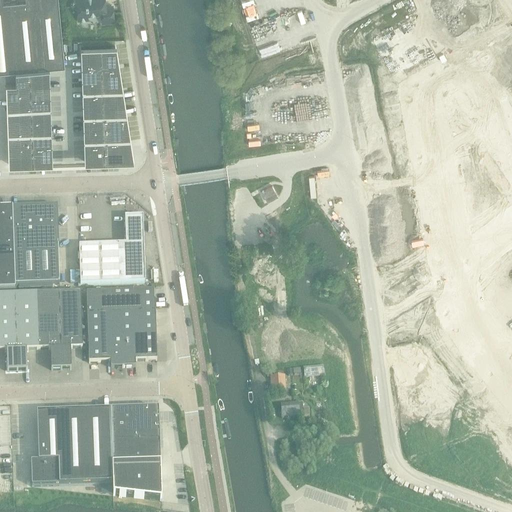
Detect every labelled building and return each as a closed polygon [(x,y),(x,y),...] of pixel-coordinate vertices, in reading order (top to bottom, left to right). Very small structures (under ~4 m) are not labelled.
[(2,0),(0,0),(0,72),(15,71),(29,70),(49,68),(64,67),(58,0),(25,0),(25,1),(3,3),(2,0)] [(101,25),(113,24),(112,7),(105,7),(104,0),(76,0),(76,1),(75,1),(73,3),(72,5),(73,6),(73,8),(75,9),(76,9),(77,21),(87,20),(86,15),(100,13),(101,25)] [(481,9),(472,14),(483,35),(493,29),(489,21),(495,18),(486,1),(479,5),(481,9)] [(460,16),(454,19),(463,36),(469,32),(474,40),(483,35),(472,14),(463,18),(461,15),(460,16)] [(421,42),(414,46),(426,67),(436,61),(431,53),(437,50),(428,33),(423,37),(422,36),(421,37),(423,41),(421,41),(421,42)] [(115,46),(80,47),(80,49),(81,66),(101,66),(118,65),(115,48),(115,46)] [(402,48),(396,51),(405,68),(411,64),(416,72),(426,67),(414,46),(405,50),(403,47),(402,48)] [(496,65),(491,68),(492,69),(495,74),(511,100),(511,54),(504,60),(499,63),(496,65)] [(381,60),(363,63),(364,70),(364,72),(368,71),(370,81),(393,77),(391,66),(382,67),(381,60)] [(117,65),(101,66),(101,78),(102,90),(121,89),(117,65)] [(101,66),(81,66),(81,78),(101,78),(101,66)] [(49,68),(29,70),(29,83),(49,82),(49,68)] [(29,70),(15,71),(15,83),(29,83),(29,70)] [(372,91),(368,92),(368,93),(369,98),(369,99),(388,96),(386,90),(396,88),(393,77),(370,81),(372,91)] [(101,78),(81,78),(82,91),(102,90),(101,78)] [(49,82),(29,83),(30,96),(50,95),(49,82)] [(15,83),(5,83),(6,97),(30,96),(29,83),(15,83)] [(121,89),(102,90),(102,102),(102,114),(125,114),(121,89)] [(102,90),(82,91),(82,103),(102,102),(102,90)] [(50,95),(30,96),(30,108),(50,107),(50,95)] [(30,96),(6,97),(6,109),(30,108),(30,96)] [(388,96),(369,99),(370,101),(370,106),(371,107),(374,107),(375,108),(376,117),(400,112),(398,101),(389,103),(388,96)] [(102,102),(82,103),(83,115),(102,114),(102,102)] [(50,107),(30,108),(30,120),(51,120),(50,107)] [(30,108),(6,109),(7,121),(30,120),(30,108)] [(378,126),(374,127),(375,129),(375,133),(376,133),(376,135),(394,132),(393,125),(402,123),(400,112),(376,117),(378,125),(378,126)] [(102,114),(83,115),(83,127),(103,126),(102,114)] [(125,114),(102,114),(103,126),(103,139),(109,139),(129,138),(125,114)] [(30,120),(7,121),(7,133),(31,133),(30,120)] [(51,120),(30,120),(31,133),(51,132),(51,120)] [(103,126),(83,127),(83,140),(103,139),(103,126)] [(51,132),(31,133),(31,145),(51,144),(51,132)] [(394,132),(376,135),(376,136),(376,137),(377,141),(377,143),(381,142),(383,152),(406,148),(404,136),(395,138),(394,132)] [(31,133),(7,133),(8,146),(31,145),(31,133)] [(109,139),(103,139),(104,152),(104,162),(118,161),(131,150),(129,138),(109,139)] [(103,139),(83,140),(84,162),(104,162),(104,152),(103,139)] [(482,141),(473,145),(480,162),(489,158),(482,141)] [(51,144),(31,145),(32,164),(52,164),(51,144)] [(31,145),(8,146),(8,165),(32,164),(31,145)] [(467,148),(464,149),(471,166),(472,166),(480,162),(473,145),(467,148)] [(384,162),(381,163),(381,164),(382,169),(382,170),(400,167),(399,161),(408,159),(406,148),(383,152),(384,162)] [(464,149),(455,153),(462,170),(471,166),(464,149)] [(400,167),(382,170),(383,172),(382,172),(383,176),(383,178),(387,177),(389,187),(413,183),(411,172),(402,174),(400,167)] [(391,197),(387,198),(387,200),(388,204),(389,206),(407,202),(406,196),(415,194),(413,183),(389,187),(391,197)] [(272,187),(263,192),(268,201),(277,196),(272,187)] [(501,192),(511,208),(511,207),(511,190),(509,187),(501,192)] [(498,188),(490,193),(493,198),(503,213),(511,208),(501,192),(498,188)] [(485,203),(495,218),(503,213),(493,198),(485,203)] [(482,199),(474,204),(487,224),(495,218),(485,203),(482,199)] [(407,202),(389,206),(389,207),(390,212),(389,212),(390,214),(394,213),(394,214),(395,222),(395,223),(419,219),(417,207),(408,209),(407,202)] [(474,204),(466,210),(468,214),(478,229),(487,224),(474,204)] [(12,208),(13,251),(14,290),(59,289),(56,207),(12,209),(12,208)] [(0,290),(14,290),(13,251),(12,208),(0,208),(0,290)] [(144,284),(142,218),(124,218),(125,245),(78,247),(80,286),(144,284)] [(397,233),(393,233),(394,235),(395,240),(395,241),(413,238),(412,231),(421,230),(419,219),(395,223),(397,233)] [(413,238),(395,241),(395,243),(396,247),(396,249),(400,248),(402,258),(425,254),(423,243),(414,244),(413,238)] [(511,249),(510,248),(503,254),(511,265),(511,249)] [(404,268),(400,269),(400,271),(401,275),(401,277),(420,274),(418,267),(428,265),(425,254),(402,258),(402,259),(403,267),(404,268)] [(511,265),(503,254),(495,260),(507,274),(506,274),(508,276),(511,272),(511,265)] [(495,260),(488,266),(499,280),(506,274),(507,274),(495,260)] [(488,266),(480,272),(491,286),(499,280),(488,266)] [(287,286),(269,290),(273,312),(291,309),(287,287),(287,286)] [(153,292),(86,294),(88,364),(110,363),(110,369),(135,368),(135,362),(156,362),(154,302),(153,302),(153,292)] [(51,371),(61,371),(70,370),(70,349),(82,349),(80,293),(0,295),(0,351),(6,352),(7,373),(27,372),(26,351),(50,350),(51,371)] [(511,312),(502,318),(511,333),(511,314),(511,312)] [(422,321),(407,332),(411,338),(413,339),(415,337),(422,345),(441,330),(434,321),(426,326),(422,321)] [(441,330),(422,345),(428,353),(425,355),(426,356),(429,360),(430,361),(445,349),(441,344),(448,339),(441,330)] [(445,349),(430,361),(431,362),(434,366),(435,367),(438,365),(444,373),(463,358),(456,349),(449,355),(445,349)] [(463,358),(444,373),(450,381),(447,383),(448,385),(449,385),(451,388),(452,388),(452,389),(467,378),(463,373),(470,367),(463,358)] [(323,367),(303,368),(304,378),(324,376),(323,367)] [(284,377),(270,378),(271,394),(285,393),(284,377)] [(467,378),(452,389),(453,390),(456,394),(457,396),(460,393),(466,401),(485,386),(478,377),(471,383),(467,378)] [(485,386),(466,401),(473,409),(470,411),(471,413),(474,416),(475,417),(489,406),(485,401),(492,395),(485,386)] [(296,404),(280,405),(281,419),(308,416),(307,409),(301,409),(301,403),(296,404)] [(489,406),(475,417),(476,419),(478,422),(480,424),(482,421),(489,429),(508,414),(501,405),(493,411),(489,406)] [(127,411),(110,412),(112,485),(113,496),(161,502),(160,453),(158,410),(127,411)] [(38,463),(30,463),(31,487),(91,485),(112,485),(110,412),(44,414),(46,463),(38,463)] [(511,419),(508,414),(489,429),(495,437),(492,440),(493,441),(496,445),(497,446),(511,434),(508,429),(511,425),(511,419)] [(511,434),(497,446),(498,447),(501,451),(502,452),(505,450),(511,458),(511,456),(511,434)]
